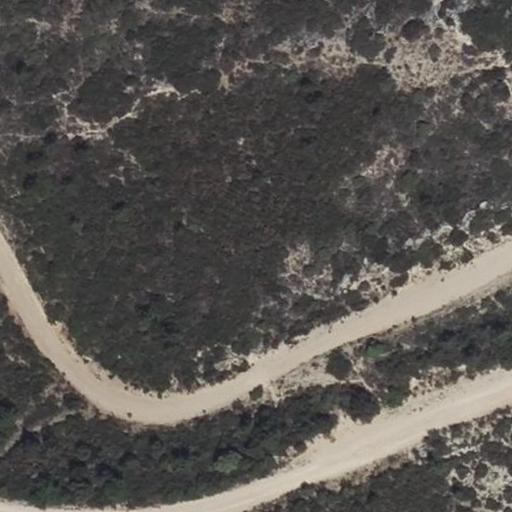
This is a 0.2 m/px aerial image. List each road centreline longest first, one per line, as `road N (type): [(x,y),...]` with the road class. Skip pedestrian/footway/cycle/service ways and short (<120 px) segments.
road 1 (track): [(0,262),(51,365),(131,415),(511,260)]
road 2 (track): [(511,394),(354,474),(208,511)]
